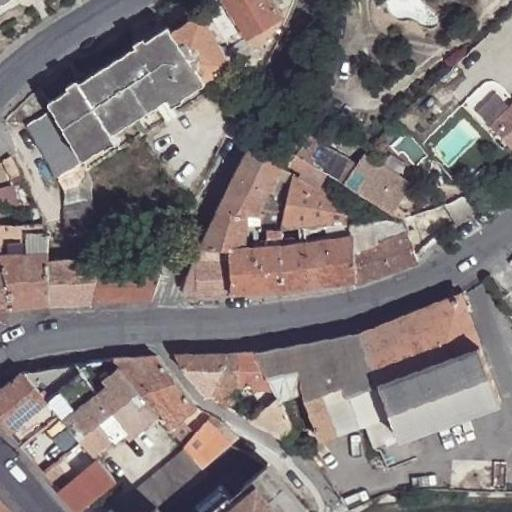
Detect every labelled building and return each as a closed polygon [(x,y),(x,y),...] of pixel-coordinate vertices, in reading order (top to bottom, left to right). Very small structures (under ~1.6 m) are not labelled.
[(219,0),(199,12),(223,49),(247,35),(224,0),(219,0)] [(270,0),(224,0),(247,35),(280,15),(270,0)] [(171,30),(212,89),(238,73),(223,49),(199,12),(171,30)] [(171,30),(168,25),(50,106),(53,111),(83,163),(88,171),(214,91),(212,89),(171,30)] [(511,45),(501,57),(511,67),(511,45)] [(83,163),(53,111),(28,127),(58,177),(83,163)] [(298,116),(283,142),(297,151),(308,133),(313,125),(298,116)] [(297,151),(341,178),(345,180),(357,163),(308,133),(297,151)] [(254,141),(219,210),(258,215),(260,231),(267,231),(279,230),(333,226),(352,225),(351,202),(332,191),(341,178),(297,151),(283,142),(274,151),(254,141)] [(345,180),(393,210),(412,180),(364,151),(357,163),(345,180)] [(66,234),(96,227),(92,180),(88,171),(83,163),(58,177),(62,186),(66,234)] [(469,195),(445,203),(457,226),(478,210),(469,195)] [(229,248),(232,293),(283,291),(281,246),(279,230),(267,231),(268,247),(244,248),(245,232),(259,232),(259,231),(260,231),(258,215),(219,210),(201,246),(229,248)] [(408,216),(403,217),(409,237),(415,235),(408,216)] [(352,225),(353,281),(416,259),(414,255),(409,237),(403,217),(352,225)] [(0,232),(0,239),(17,307),(34,303),(49,303),(49,262),(49,253),(49,230),(44,230),(44,225),(30,226),(30,231),(0,232)] [(281,246),(283,291),(353,281),(352,225),(333,226),(335,238),(281,246)] [(97,244),(97,259),(96,269),(162,270),(173,246),(149,246),(148,239),(144,236),(140,238),(139,241),(141,245),(141,247),(125,247),(125,238),(120,238),(120,244),(97,244)] [(0,317),(17,307),(0,239),(0,317)] [(187,296),(232,293),(229,248),(201,246),(194,262),(195,262),(187,279),(186,287),(187,296)] [(49,262),(49,303),(91,300),(96,269),(97,259),(49,262)] [(96,269),(91,300),(108,299),(150,297),(154,294),(162,270),(96,269)] [(480,345),(461,293),(357,333),(257,351),(273,384),(278,395),(280,400),(301,393),(311,422),(318,439),(389,414),(378,383),(480,345)] [(500,400),(480,345),(378,383),(389,414),(398,437),(500,400)] [(235,381),(273,384),(257,351),(227,353),(216,378),(235,381)] [(231,388),(235,381),(216,378),(227,353),(177,354),(179,363),(208,395),(227,406),(235,391),(231,388)] [(155,355),(113,358),(158,413),(170,428),(193,410),(197,407),(155,355)] [(158,413),(113,358),(23,371),(22,373),(46,401),(57,412),(58,414),(63,421),(82,441),(86,447),(92,454),(113,435),(117,439),(126,432),(130,437),(158,413)] [(22,373),(0,389),(0,422),(8,432),(18,444),(20,446),(58,414),(57,412),(46,401),(22,373)] [(280,400),(294,429),(298,427),(298,425),(311,422),(301,393),(280,400)] [(251,420),(284,439),(295,430),(294,429),(280,400),(277,395),(251,420)] [(197,407),(193,410),(207,420),(220,430),(226,421),(197,407)] [(215,457),(234,441),(220,430),(207,420),(185,445),(188,446),(204,464),(215,457)] [(81,450),(86,447),(82,441),(77,445),(81,450)] [(145,511),(204,464),(188,446),(107,511),(145,511)] [(44,474),(54,486),(82,462),(72,450),(58,463),(44,474)] [(59,492),(76,511),(114,480),(98,460),(59,492)] [(161,511),(156,505),(147,511),(303,511),(305,511),(267,465),(242,485),(247,490),(235,500),(229,492),(204,511),(161,511)] [(203,467),(181,485),(186,491),(208,473),(203,467)] [(202,511),(204,511),(229,492),(221,483),(196,504),(202,511)] [(0,511),(10,511),(0,499),(0,511)]
